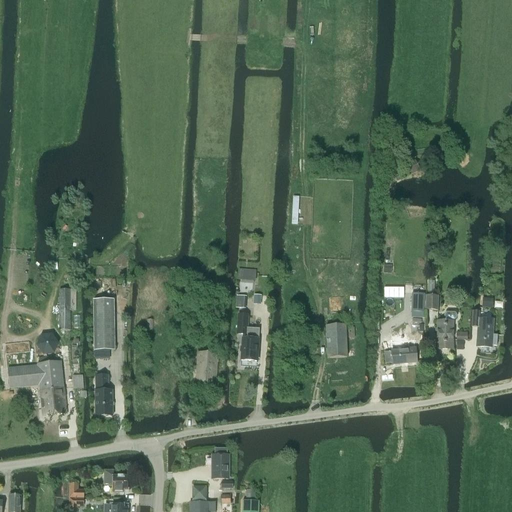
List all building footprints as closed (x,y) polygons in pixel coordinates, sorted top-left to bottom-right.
[(415,160),(402,167),(407,177),(420,171),(415,160)] [(238,270),(238,280),(256,281),(256,271),(238,270)] [(427,286),(426,293),(428,294),(434,294),(434,281),(428,281),(428,286),(427,286)] [(75,290),(59,290),(59,332),(70,332),(70,310),(75,310),(75,290)] [(236,296),(235,308),(245,309),(246,297),(236,296)] [(425,311),(437,311),(437,297),(425,297),(425,311)] [(493,300),(482,299),(482,309),(492,309),(493,300)] [(114,300),(93,301),(94,352),(102,351),(115,351),(114,300)] [(477,328),(476,348),(491,349),(491,347),(496,347),(497,336),(492,336),(493,321),(478,320),(479,313),(472,312),(471,328),(477,328)] [(437,322),(436,350),(452,351),(453,322),(453,321),(454,321),(456,320),(456,317),(456,315),(454,313),(446,313),(444,315),(444,317),(444,319),(446,321),(446,322),(437,322)] [(243,335),(243,339),(241,361),(257,362),(259,330),(247,329),(248,316),(238,315),(237,334),(243,335)] [(347,358),(345,327),(345,326),(326,327),(327,359),(347,358)] [(183,335),(183,346),(190,347),(192,347),(192,335),(183,335)] [(385,364),(392,364),(392,366),(400,365),(400,364),(406,363),(406,364),(416,363),(415,349),(391,351),(391,353),(384,354),(385,364)] [(217,355),(198,354),(196,386),(215,388),(217,355)] [(37,366),(7,370),(9,389),(39,386),(42,417),(66,415),(61,363),(55,363),(45,365),(37,365),(37,366)] [(94,389),(96,417),(114,416),(112,388),(110,388),(109,375),(96,376),(97,388),(94,389)] [(85,392),(83,392),(82,376),(72,377),(73,390),(79,389),(79,399),(86,399),(85,392)] [(211,471),(211,480),(228,480),(228,456),(227,456),(227,449),(214,449),(214,456),(212,456),(212,471),(211,471)] [(104,472),(104,485),(112,485),(112,493),(124,493),(124,490),(127,490),(128,478),(113,477),(113,472),(106,472),(104,472)] [(69,485),(69,499),(83,499),(83,491),(77,491),(77,485),(69,485)] [(192,487),(192,502),(207,502),(207,487),(192,487)] [(9,496),(7,511),(19,511),(20,496),(9,496)] [(230,496),(221,496),(221,505),(230,505),(230,496)] [(83,507),(83,499),(69,499),(68,511),(76,511),(76,507),(83,507)] [(242,501),(241,511),(258,511),(259,502),(258,502),(256,502),(247,501),(246,501),(242,501)] [(215,511),(215,503),(208,503),(189,503),(189,511),(215,511)]
